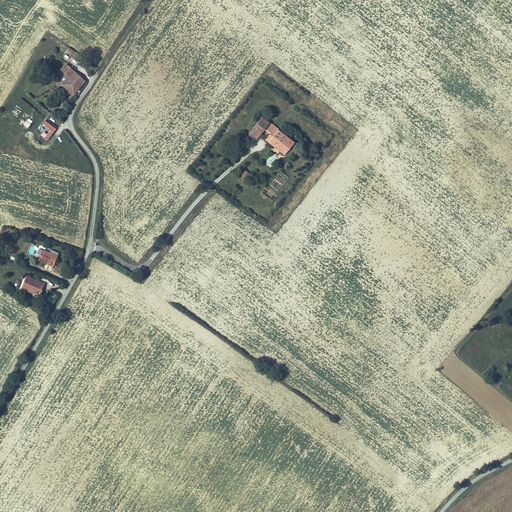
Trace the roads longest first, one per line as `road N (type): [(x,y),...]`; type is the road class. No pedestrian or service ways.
road 1 (unclassified): [(98,69),(65,122),(100,164),(93,256),(0,421)]
road 2 (track): [(95,247),(141,276),(239,177)]
